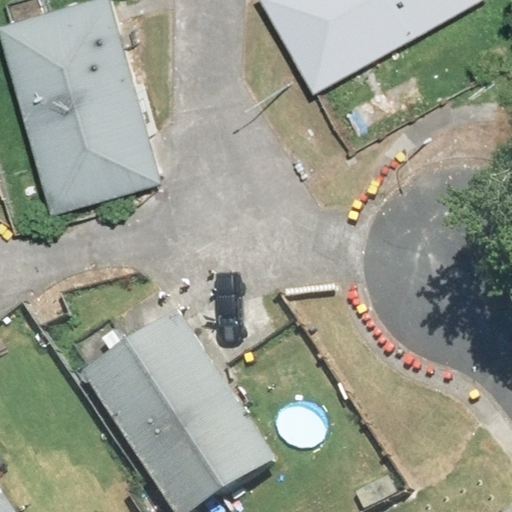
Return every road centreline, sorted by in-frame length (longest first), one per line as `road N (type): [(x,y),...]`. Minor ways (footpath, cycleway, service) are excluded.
road 1 (residential): [(0,273),(270,195)]
road 2 (residential): [(459,276),(270,195)]
road 3 (residential): [(270,195),(211,0)]
